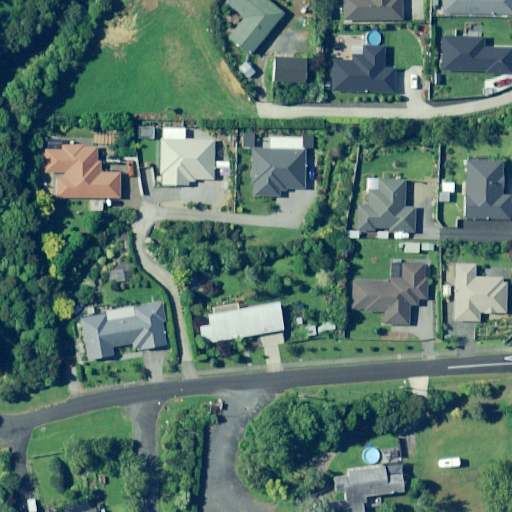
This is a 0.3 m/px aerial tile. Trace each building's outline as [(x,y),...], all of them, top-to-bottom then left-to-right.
[(280,13),(263,0),(226,0),(223,4),(241,18),(225,39),(246,56),(280,13)] [(339,0),(339,23),(381,24),(381,21),(398,21),(398,0),(339,0)] [(438,0),(438,14),(511,14),(511,0),(438,0)] [(310,18),(294,18),(294,26),(310,27),(310,18)] [(481,49),(481,40),(439,38),(437,72),(508,75),(509,50),(481,49)] [(381,47),(361,47),(360,63),(328,61),(327,92),(390,94),(391,70),(380,70),(381,47)] [(302,60),(270,59),(269,82),(301,83),(302,60)] [(253,71),(244,61),(236,69),(245,79),(253,71)] [(94,147),(59,147),(59,151),(42,151),(42,173),(62,174),(62,178),(53,178),(53,198),(117,199),(117,174),(94,174),(94,147)] [(301,191),(302,151),(249,150),(248,197),(276,198),(276,190),(301,191)] [(500,163),(462,162),(461,219),(506,221),(507,196),(499,196),(500,163)] [(354,231),(373,232),(373,229),(386,229),(386,232),(412,233),(412,208),(401,207),(402,181),(376,181),(376,192),(366,191),(365,207),(355,207),(354,231)] [(100,202),(88,202),(88,211),(99,212),(100,202)] [(416,254),(416,245),(402,244),(402,253),(416,254)] [(422,264),(400,264),(400,279),(386,279),(386,283),(349,282),(349,312),(381,313),(381,326),(406,326),(406,305),(415,306),(415,300),(424,300),(425,279),(422,279),(422,264)] [(472,278),(473,266),(453,265),(450,321),(477,323),(477,313),(506,315),(508,269),(483,268),(482,279),(472,278)] [(164,346),(157,304),(131,308),(133,318),(104,322),(103,314),(77,318),(78,323),(69,324),(75,363),(111,357),(109,348),(129,345),(130,351),(164,346)] [(280,331),(275,304),(204,316),(206,326),(196,328),(199,345),(280,331)] [(400,493),(397,466),(342,472),(343,477),(330,479),(332,494),(341,493),(342,500),(314,504),(315,511),(362,511),(361,498),(400,493)] [(90,511),(86,499),(46,511),(90,511)]
